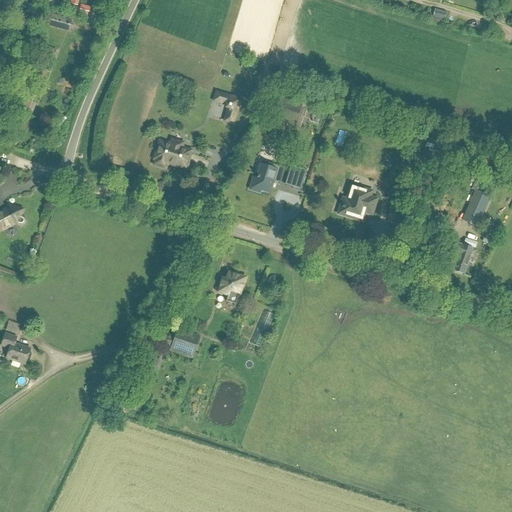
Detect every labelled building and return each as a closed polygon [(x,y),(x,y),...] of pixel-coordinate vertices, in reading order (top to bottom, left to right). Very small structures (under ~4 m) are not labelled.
[(99,15),(102,4),(89,1),(87,11),(99,15)] [(434,10),(431,21),(444,24),(447,13),(434,10)] [(49,25),(68,30),(69,28),(72,29),(73,25),(70,24),(71,21),(51,16),(49,25)] [(281,68),(277,75),(286,78),(289,71),(281,68)] [(28,111),(33,98),(30,97),(27,95),(25,95),(19,107),(28,111)] [(239,101),(217,95),(215,101),(226,104),(225,108),(228,109),(224,121),(232,123),(239,101)] [(19,115),(11,135),(21,139),(29,118),(19,115)] [(182,145),(172,143),(171,149),(161,147),(160,154),(158,154),(156,163),(157,164),(156,169),(166,171),(167,166),(187,170),(190,153),(180,151),(182,145)] [(419,168),(428,173),(435,157),(425,152),(421,159),(415,155),(412,162),(420,166),(419,168)] [(253,177),(250,190),(260,193),(261,190),(267,192),(269,188),(270,188),(272,182),(280,184),(280,183),(285,169),(271,164),(270,168),(261,165),(257,178),(253,177)] [(290,166),(288,174),(296,177),(292,188),(292,189),(300,191),(306,171),(290,166)] [(344,207),(342,206),(342,208),(344,209),(342,215),(354,219),(355,216),(363,218),(365,210),(370,212),(373,201),(369,200),(370,194),(353,188),(349,201),(346,201),(344,207)] [(475,191),(461,221),(476,228),(490,197),(475,191)] [(0,230),(1,228),(3,229),(12,225),(18,228),(21,226),(22,223),(21,221),(18,220),(20,213),(7,208),(4,215),(1,217),(0,216),(0,230)] [(487,230),(487,231),(482,242),(491,247),(497,235),(487,230)] [(463,276),(472,250),(473,245),(468,243),(466,248),(461,246),(452,272),(463,276)] [(228,273),(226,278),(222,277),(217,293),(229,296),(227,301),(235,303),(237,294),(240,295),(246,278),(228,273)] [(28,331),(31,320),(18,317),(16,327),(28,331)] [(177,331),(170,351),(191,358),(198,339),(177,331)] [(5,334),(1,346),(9,349),(5,359),(24,366),(30,350),(15,345),(17,339),(5,334)] [(165,335),(160,349),(167,352),(172,338),(165,335)]
